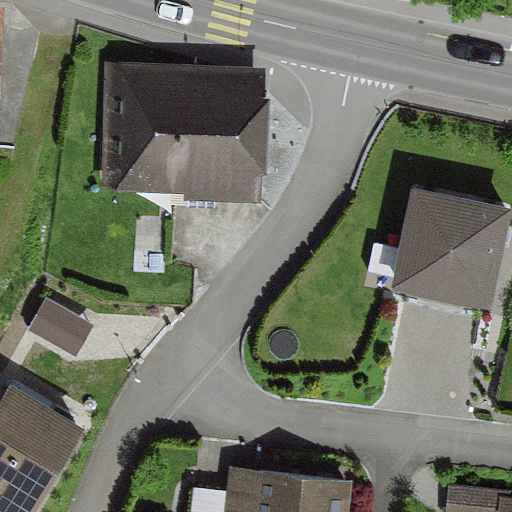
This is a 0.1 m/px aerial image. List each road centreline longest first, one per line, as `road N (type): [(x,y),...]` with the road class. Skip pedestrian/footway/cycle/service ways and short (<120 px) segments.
road 1 (residential): [(366,45),(309,194),(185,347),(173,374)]
road 2 (residential): [(173,374),(211,401),(312,434),(511,459)]
road 3 (secondary): [(198,0),(366,45)]
road 4 (residential): [(173,374),(118,452),(94,511)]
road 5 (secondary): [(366,45),(511,75)]
